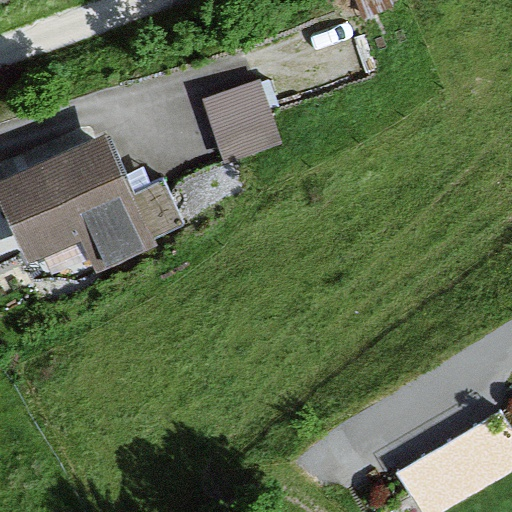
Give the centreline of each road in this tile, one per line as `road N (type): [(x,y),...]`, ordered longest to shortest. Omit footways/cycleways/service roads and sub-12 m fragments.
road 1 (residential): [(172,0),(0,69)]
road 2 (residential): [(511,351),(389,425)]
